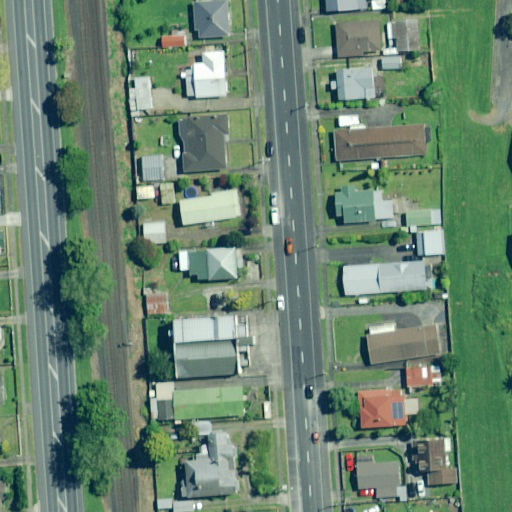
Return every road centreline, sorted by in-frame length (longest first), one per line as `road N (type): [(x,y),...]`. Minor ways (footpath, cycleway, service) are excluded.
road 1 (secondary): [(66,511),(29,0)]
road 2 (residential): [(276,0),(310,511)]
